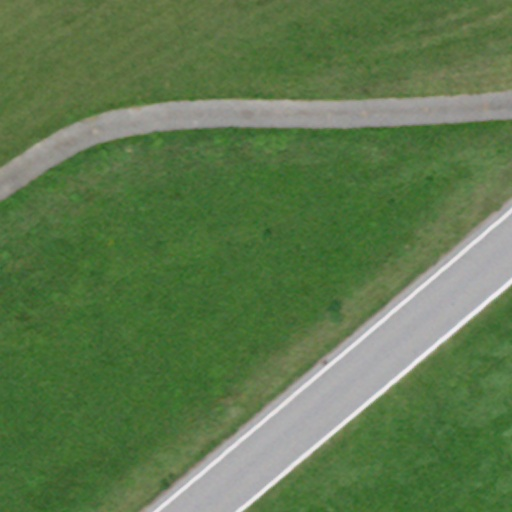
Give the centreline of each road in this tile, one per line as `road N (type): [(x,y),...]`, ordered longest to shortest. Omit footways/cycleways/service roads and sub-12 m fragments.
road 1 (track): [(0,183),(41,154),(119,125),(511,108)]
road 2 (unclassified): [(196,511),(511,241)]
